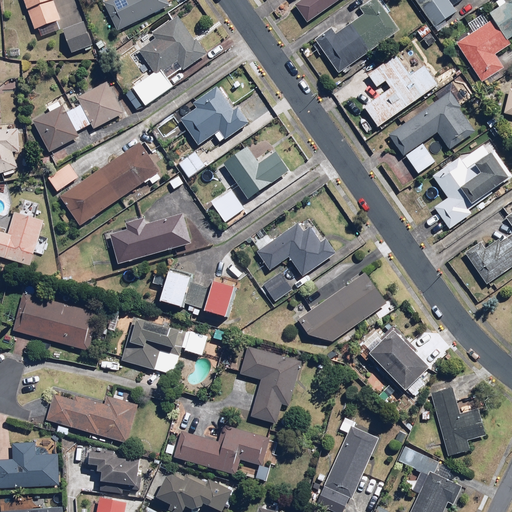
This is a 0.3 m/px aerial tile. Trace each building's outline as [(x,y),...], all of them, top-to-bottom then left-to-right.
[(23,0),(35,29),(39,27),(43,36),(59,30),(56,22),(62,20),(54,1),(57,0),(56,0),(23,0)] [(118,32),(172,6),(168,0),(108,0),(104,2),(118,32)] [(300,0),(296,3),(310,23),(342,0),(300,0)] [(371,52),(401,31),(379,0),(374,0),(360,10),(364,14),(336,34),(332,29),(317,39),(346,79),(375,59),(371,52)] [(415,0),(434,27),(457,12),(453,6),(458,3),(455,0),(415,0)] [(508,39),(511,36),(511,0),(502,0),(499,2),(502,6),(491,13),(494,19),(489,22),(484,13),(469,22),(475,32),(457,42),(484,88),(503,77),(498,70),(504,67),(496,54),(511,45),(508,39)] [(195,39),(178,15),(152,34),(155,38),(140,48),(156,72),(134,88),(147,106),(195,73),(191,67),(209,54),(198,37),(195,39)] [(94,45),(84,21),(63,31),(73,54),(94,45)] [(439,41),(427,24),(418,30),(431,47),(439,41)] [(107,46),(104,40),(96,44),(103,58),(116,51),(112,44),(107,46)] [(379,128),(439,86),(425,66),(411,76),(397,56),(368,76),(377,88),(387,81),(392,90),(366,108),(379,128)] [(436,93),(441,100),(392,134),(421,176),(439,163),(425,143),(438,134),(451,151),(477,133),(460,109),(462,108),(458,103),(468,96),(456,79),(436,93)] [(62,106),(33,122),(49,153),(80,137),(77,132),(92,124),(95,129),(125,114),(108,83),(77,99),(81,106),(66,113),(62,106)] [(199,147),(220,132),(226,141),(250,124),(238,106),(234,109),(218,86),(194,103),(198,108),(180,121),(199,147)] [(0,173),(18,167),(13,153),(20,152),(19,131),(0,130),(0,173)] [(161,173),(140,142),(61,197),(82,228),(161,173)] [(249,147),(225,163),(249,199),(290,171),(277,152),(260,163),(249,147)] [(469,211),(511,178),(499,161),(502,159),(494,150),(469,169),(459,156),(431,178),(447,199),(434,209),(451,231),(472,215),(469,211)] [(207,166),(195,152),(178,165),(190,179),(207,166)] [(80,177),(70,163),(50,178),(59,192),(80,177)] [(245,210),(232,191),(213,205),(226,223),(245,210)] [(0,256),(33,266),(46,221),(15,212),(8,235),(0,232),(0,256)] [(511,269),(511,214),(507,217),(511,223),(511,233),(500,243),(499,241),(488,249),(483,242),(468,253),(491,285),(511,269)] [(112,236),(121,264),(193,242),(185,215),(149,226),(146,217),(125,223),(128,231),(112,236)] [(272,270),(291,257),(305,278),(338,254),(327,238),(321,242),(311,229),(306,232),(299,222),(272,242),(263,229),(250,239),(272,270)] [(184,309),(193,276),(172,270),(162,303),(184,309)] [(294,290),(281,272),(264,286),(277,303),(294,290)] [(387,303),(367,273),(301,317),(315,338),(333,341),(387,303)] [(238,287),(215,280),(204,312),(227,320),(238,287)] [(97,313),(27,294),(17,332),(86,351),(97,313)] [(135,325),(132,324),(121,361),(175,376),(181,354),(156,347),(154,352),(147,350),(150,341),(177,349),(183,330),(137,317),(135,325)] [(227,341),(191,331),(186,349),(221,359),(227,341)] [(432,368),(395,331),(371,355),(408,392),(432,368)] [(303,361),(249,346),(242,374),(263,379),(252,417),(279,425),(284,406),(290,408),(303,361)] [(461,414),(454,387),(431,393),(449,456),(471,450),(468,441),(487,436),(479,409),(461,414)] [(55,396),(48,420),(129,444),(141,405),(106,395),(104,404),(75,396),(74,401),(55,396)] [(328,477),(320,474),(318,479),(326,483),(324,487),(316,484),(313,489),(322,492),(316,507),(328,511),(343,511),(349,498),(353,499),(380,437),(353,426),(355,422),(346,418),(341,430),(347,433),(328,477)] [(168,444),(166,452),(172,454),(172,457),(237,475),(241,461),(246,463),(264,467),(271,439),(226,427),(221,442),(184,431),(179,447),(168,444)] [(0,457),(0,489),(61,487),(60,455),(39,455),(38,444),(14,445),(14,457),(0,457)] [(117,454),(92,452),(91,464),(99,465),(98,472),(103,472),(101,492),(124,494),(125,485),(139,486),(141,463),(127,462),(127,458),(117,457),(117,454)] [(440,463),(436,475),(449,480),(454,468),(440,463)] [(172,477),(160,471),(146,497),(174,511),(185,511),(188,507),(197,511),(198,511),(204,503),(219,511),(225,511),(236,491),(210,477),(207,482),(189,473),(186,477),(175,471),(172,477)] [(414,490),(420,493),(410,511),(444,511),(449,503),(455,505),(463,487),(436,475),(430,472),(429,475),(422,472),(414,490)] [(126,511),(128,503),(100,499),(97,511),(126,511)]
